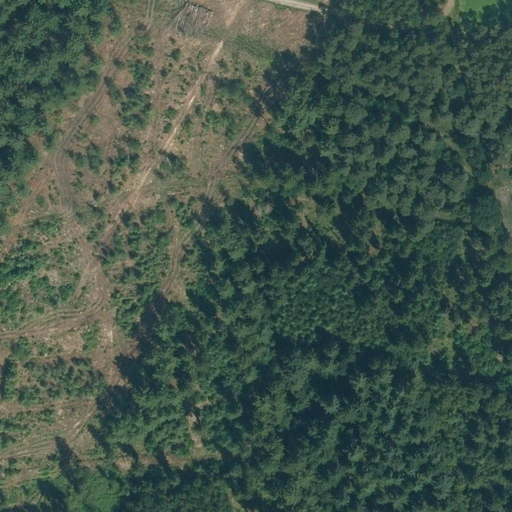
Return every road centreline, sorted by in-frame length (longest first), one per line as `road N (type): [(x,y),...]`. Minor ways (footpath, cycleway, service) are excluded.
road 1 (track): [(491,208),(220,173),(318,511)]
road 2 (track): [(413,0),(460,163),(485,185),(511,280)]
road 3 (track): [(220,173),(0,233)]
road 4 (track): [(431,0),(432,12),(416,18),(320,0)]
